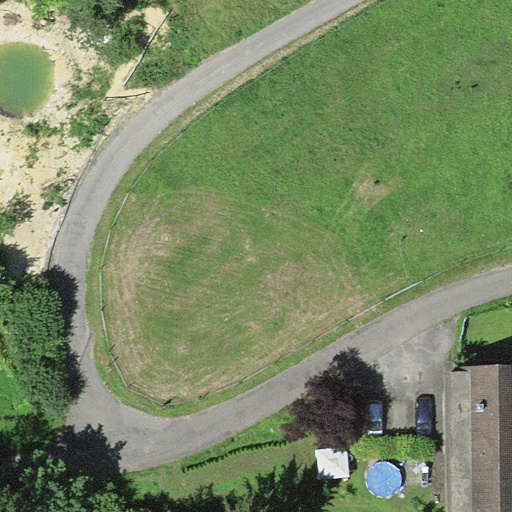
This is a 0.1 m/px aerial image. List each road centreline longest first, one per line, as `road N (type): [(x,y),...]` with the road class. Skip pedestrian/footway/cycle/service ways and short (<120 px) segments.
road 1 (track): [(337,0),(176,97),(129,140),(95,189),(74,246),(68,293),(75,342),(90,385),(135,451)]
road 2 (unclassified): [(135,451),(206,430),(420,315),(511,282)]
road 3 (unclassified): [(135,451),(0,459)]
